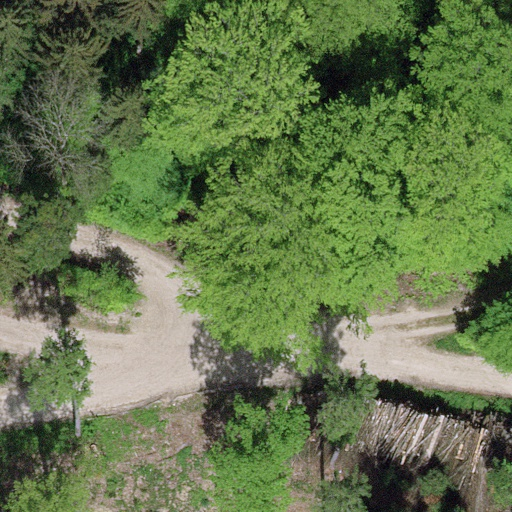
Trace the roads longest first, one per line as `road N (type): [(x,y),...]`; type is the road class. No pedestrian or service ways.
road 1 (track): [(0,309),(286,338),(88,229),(0,198)]
road 2 (track): [(511,381),(286,338),(0,382)]
road 3 (track): [(356,351),(511,316)]
